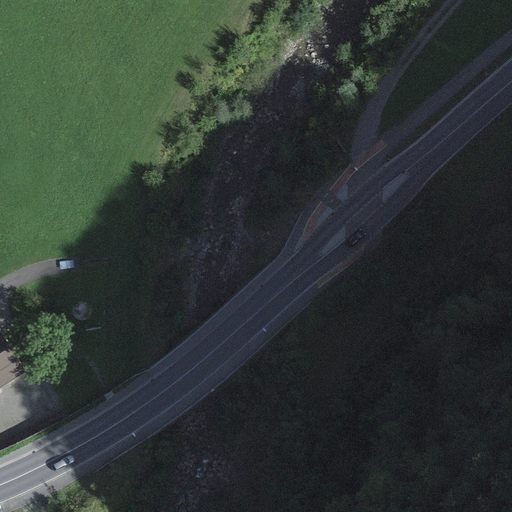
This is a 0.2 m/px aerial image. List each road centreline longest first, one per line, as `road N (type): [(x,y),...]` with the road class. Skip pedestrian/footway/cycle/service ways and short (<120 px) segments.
road 1 (primary): [(0,484),(115,423),(281,292),(382,184),(511,82)]
road 2 (track): [(328,248),(370,279),(410,281),(511,160)]
